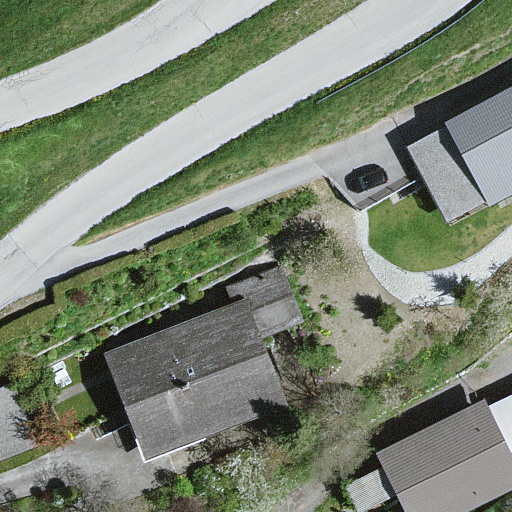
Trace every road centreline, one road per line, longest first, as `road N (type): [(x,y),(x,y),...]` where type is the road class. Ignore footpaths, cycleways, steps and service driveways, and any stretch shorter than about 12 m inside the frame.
road 1 (residential): [(0,275),(149,158),(424,0)]
road 2 (residential): [(213,0),(156,36),(0,104)]
